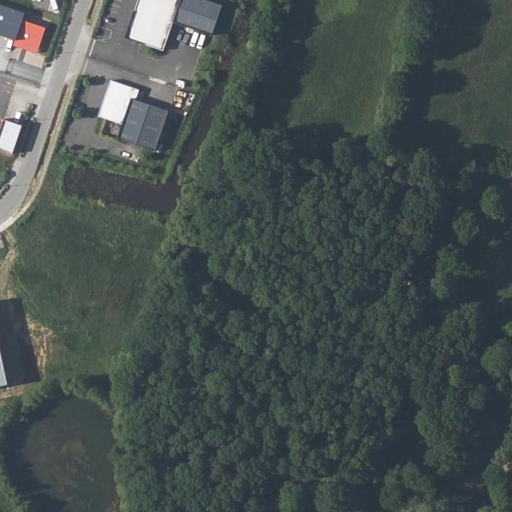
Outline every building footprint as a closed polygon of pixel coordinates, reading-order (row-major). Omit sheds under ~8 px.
[(135,0),(124,36),(161,48),(170,22),(209,36),(220,4),(208,0),(135,0)] [(24,14),(0,5),(0,34),(39,48),(46,27),(23,19),(24,14)] [(139,90),(111,80),(98,115),(124,124),(119,138),(155,151),(169,110),(136,98),(139,90)] [(0,133),(0,147),(14,152),(24,124),(5,118),(0,133)] [(0,387),(10,386),(0,341),(0,387)]
